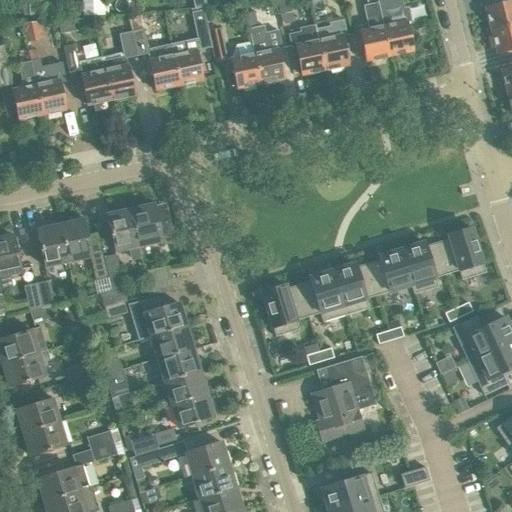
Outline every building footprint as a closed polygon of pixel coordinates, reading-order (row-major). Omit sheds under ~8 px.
[(102,0),(82,0),(83,13),(103,13),(102,0)] [(204,0),(192,0),(194,9),(206,6),(204,0)] [(288,0),(277,0),(280,14),(291,12),(288,0)] [(375,0),(377,3),(388,57),(412,52),(405,22),(409,21),(406,8),(402,9),(400,0),(375,0)] [(511,0),(484,7),(490,31),(511,24),(511,0)] [(365,62),(388,57),(377,3),(369,4),(363,6),(368,29),(359,32),(365,62)] [(170,44),(179,86),(201,81),(195,50),(211,47),(203,10),(191,13),(197,39),(170,44)] [(251,44),(259,85),(282,80),(276,50),(280,49),(276,31),(264,34),(262,26),(259,27),(255,14),(245,16),(251,44)] [(131,27),(141,25),(138,15),(129,18),(131,27)] [(72,20),(59,23),(61,34),(74,31),(72,20)] [(316,27),(314,27),(324,71),(347,66),(341,37),(348,36),(345,21),(330,24),(330,28),(317,31),(316,27)] [(40,23),(22,24),(26,42),(43,39),(40,23)] [(511,24),(490,31),(496,54),(511,49),(511,24)] [(300,76),(324,71),(314,26),(298,29),(299,32),(287,35),(290,47),(294,46),(300,76)] [(208,31),(211,47),(215,63),(227,60),(220,28),(208,31)] [(130,32),(135,57),(147,54),(155,91),(179,86),(170,44),(148,49),(144,29),(130,32)] [(119,34),(123,54),(101,58),(110,101),(134,96),(126,59),(135,57),(130,32),(119,34)] [(232,59),(230,60),(236,90),(259,85),(251,44),(238,47),(232,59)] [(78,63),(74,45),(63,47),(69,72),(80,70),(88,106),(110,101),(101,58),(78,63)] [(3,46),(0,46),(0,84),(1,88),(12,85),(3,46)] [(41,67),(40,59),(31,61),(42,116),(66,111),(60,84),(66,82),(62,63),(41,67)] [(23,88),(12,91),(19,121),(42,116),(31,61),(18,64),(23,88)] [(511,67),(500,70),(506,93),(511,91),(511,67)] [(153,206),(130,210),(138,246),(160,241),(160,238),(170,236),(167,219),(166,220),(164,210),(161,207),(154,208),(153,206)] [(138,246),(130,210),(106,215),(113,251),(138,246)] [(83,222),(60,226),(68,262),(90,257),(96,281),(107,279),(104,262),(103,257),(98,233),(86,236),(83,222)] [(36,231),(44,267),(68,262),(60,226),(36,231)] [(484,272),(471,228),(448,235),(449,239),(437,243),(446,274),(458,270),(460,280),(484,272)] [(0,239),(0,276),(20,272),(13,237),(0,239)] [(446,274),(437,243),(425,246),(424,243),(401,250),(414,294),(437,287),(434,278),(446,274)] [(414,294),(401,250),(378,257),(379,260),(367,264),(377,295),(410,285),(413,294),(414,294)] [(107,279),(110,292),(122,289),(124,289),(116,254),(103,257),(104,262),(107,279)] [(364,299),(376,295),(367,264),(355,268),(354,264),(331,271),(344,315),(367,308),(364,299)] [(170,280),(168,267),(143,272),(146,285),(170,280)] [(297,285),(307,317),(319,313),(322,322),(344,315),(331,271),(309,278),(310,282),(297,285)] [(170,280),(146,285),(148,295),(173,290),(170,280)] [(48,281),(36,284),(41,308),(53,305),(48,281)] [(23,287),(29,311),(41,308),(36,284),(23,287)] [(295,320),(307,317),(297,285),(286,289),(285,285),(261,293),(275,337),(298,330),(295,320)] [(102,307),(126,300),(122,290),(124,289),(122,289),(110,292),(99,295),(102,307)] [(137,340),(149,336),(184,325),(177,301),(158,307),(156,298),(127,305),(129,312),(137,340)] [(106,320),(129,312),(127,305),(126,300),(102,307),(106,320)] [(467,303),(456,308),(460,318),(472,312),(467,303)] [(41,308),(29,311),(33,323),(56,318),(53,305),(41,308)] [(445,313),(449,323),(460,318),(456,308),(445,313)] [(451,327),(467,361),(511,339),(511,326),(509,321),(506,322),(504,317),(480,328),(474,316),(451,327)] [(149,336),(156,358),(191,347),(184,325),(149,336)] [(400,327),(388,331),(391,341),(403,337),(400,327)] [(0,340),(0,359),(1,364),(47,350),(48,350),(41,328),(0,340)] [(375,334),(378,345),(391,341),(388,331),(375,334)] [(511,339),(467,361),(483,395),(506,384),(500,372),(511,366),(511,339)] [(163,381),(191,372),(198,370),(191,347),(156,358),(163,381)] [(331,348),(318,352),(321,362),(334,358),(331,348)] [(47,350),(1,364),(8,388),(43,377),(39,364),(50,361),(47,350)] [(93,354),(99,376),(121,369),(118,359),(108,362),(105,350),(93,354)] [(306,356),(309,366),(321,362),(318,352),(306,356)] [(447,383),(460,376),(448,355),(436,362),(447,383)] [(373,404),(359,357),(322,368),(327,387),(310,392),(319,420),(314,422),(320,441),(348,432),(350,439),(365,435),(357,409),(373,404)] [(65,371),(68,381),(92,374),(89,364),(65,371)] [(124,377),(121,369),(99,376),(100,378),(105,377),(108,387),(113,385),(113,386),(125,383),(124,377)] [(198,370),(191,372),(163,381),(170,404),(205,393),(198,370)] [(96,388),(92,374),(68,381),(72,395),(96,388)] [(205,393),(170,404),(177,427),(212,416),(205,393)] [(112,400),(115,410),(132,405),(131,399),(129,395),(118,398),(112,400)] [(15,411),(22,433),(57,422),(50,400),(15,411)] [(467,409),(463,400),(454,404),(458,413),(467,409)] [(511,415),(495,428),(504,440),(511,451),(511,415)] [(57,422),(22,433),(29,457),(64,446),(57,422)] [(155,431),(157,443),(177,438),(175,427),(155,431)] [(90,450),(119,441),(116,431),(87,440),(90,450)] [(126,449),(134,453),(157,446),(153,434),(131,441),(130,437),(123,439),(126,449)] [(119,441),(90,450),(72,455),(75,467),(36,479),(43,502),(89,487),(82,465),(117,455),(118,459),(124,457),(119,441)] [(191,450),(186,452),(185,452),(185,453),(192,475),(226,464),(219,441),(191,450)] [(185,453),(185,452),(186,452),(182,442),(158,450),(158,447),(134,454),(135,457),(129,458),(136,481),(144,478),(141,467),(162,461),(185,453)] [(226,464),(192,475),(199,497),(233,487),(226,464)] [(400,475),(404,487),(429,480),(425,467),(400,475)] [(327,511),(377,496),(370,473),(320,488),(327,511)] [(89,487),(43,502),(46,511),(92,511),(98,510),(91,487),(89,488),(89,487)] [(233,487),(199,497),(203,511),(232,511),(240,510),(233,487)] [(140,494),(143,504),(160,499),(157,489),(140,494)] [(381,511),(377,496),(327,511),(326,511),(381,511)] [(129,511),(139,509),(137,500),(130,502),(109,508),(110,511),(129,511)]
